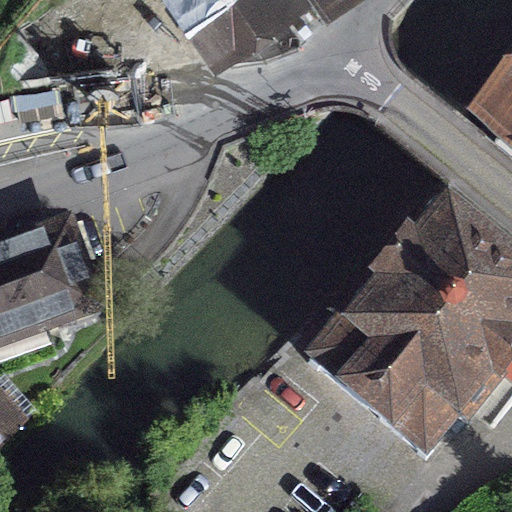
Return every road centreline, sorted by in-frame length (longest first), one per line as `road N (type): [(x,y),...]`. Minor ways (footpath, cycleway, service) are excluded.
road 1 (residential): [(201,122),(0,198)]
road 2 (residential): [(511,197),(351,65)]
road 3 (residential): [(0,127),(70,108),(201,122)]
road 4 (residential): [(351,65),(201,122)]
